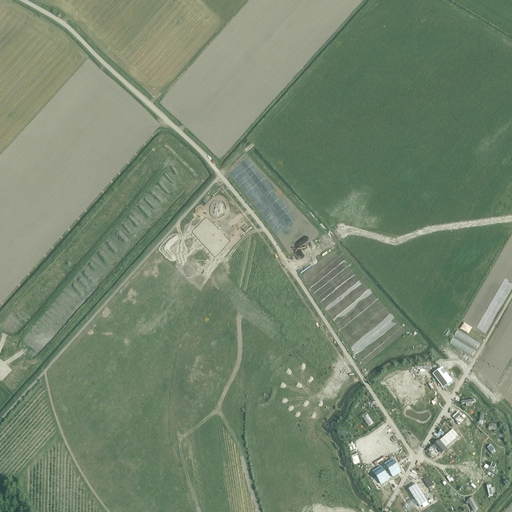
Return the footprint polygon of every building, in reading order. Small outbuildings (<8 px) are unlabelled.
[(458,327),(453,335),(477,349),(485,336),(462,322),(461,325),(465,327),(463,329),(458,327)] [(436,372),(446,387),(452,382),(442,368),(436,372)] [(430,388),(434,383),(431,379),(426,384),(430,388)] [(362,416),(369,426),(374,423),(367,412),(362,416)] [(431,444),(428,447),(430,449),(427,451),(429,454),(431,452),(434,455),(440,451),(442,454),(465,439),(459,430),(433,447),(431,444)] [(387,451),(397,444),(392,436),(382,442),(387,451)] [(357,454),(351,456),(355,465),(361,463),(357,454)] [(393,478),(402,472),(393,459),(384,464),(393,478)] [(486,465),(485,468),(496,475),(498,472),(493,469),(496,466),(494,464),(493,465),(492,464),(490,468),(486,465)] [(390,480),(381,466),(372,472),(381,486),(390,480)] [(432,487),(434,485),(429,477),(423,480),(429,489),(432,487)] [(409,492),(419,508),(427,503),(417,486),(409,492)] [(468,501),(474,511),(478,510),(472,499),(468,501)]
